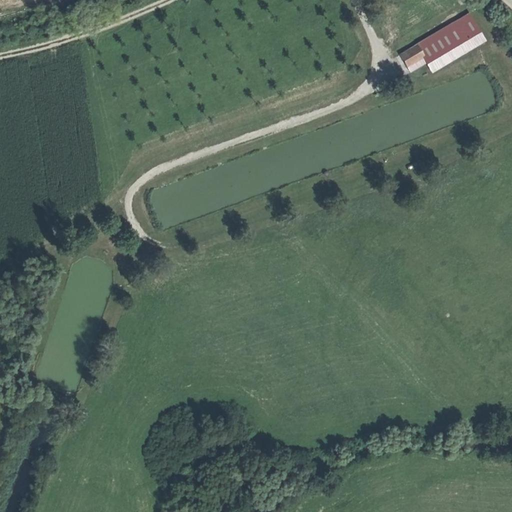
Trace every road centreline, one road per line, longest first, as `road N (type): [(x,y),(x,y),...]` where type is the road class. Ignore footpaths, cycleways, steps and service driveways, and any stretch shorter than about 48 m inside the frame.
road 1 (track): [(355,0),(377,46),(377,79),(153,170),(126,203),(133,224),(165,246)]
road 2 (track): [(511,114),(165,246)]
road 3 (track): [(0,54),(38,48),(166,0)]
road 4 (track): [(0,275),(128,198)]
